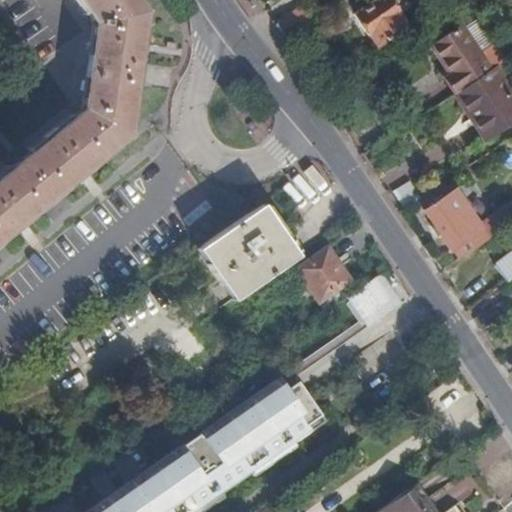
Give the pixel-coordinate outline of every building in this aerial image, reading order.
[(73,0),(93,28),(81,116),(0,182),(0,245),(15,233),(16,235),(24,228),(23,227),(77,183),(78,184),(85,179),(84,177),(92,170),(126,142),(143,18),(131,0),(73,0)] [(404,30),(383,0),(380,0),(353,19),(375,50),(404,30)] [(297,14),(274,29),(285,46),(308,29),(297,14)] [(444,81),(455,98),(461,94),(495,71),(506,63),(503,59),(482,23),(480,19),(461,32),(460,30),(437,46),(455,74),(449,78),(444,81)] [(431,51),(449,78),(455,74),(437,46),(431,51)] [(495,71),(511,95),(511,93),(511,75),(506,63),(495,71)] [(471,110),(466,114),(485,143),(511,124),(511,109),(504,99),(511,95),(495,71),(461,94),(471,110)] [(461,94),(455,98),(466,114),(471,110),(461,94)] [(452,253),(458,263),(506,229),(498,217),(478,231),(453,194),(423,215),(450,255),(452,253)] [(227,231),(197,253),(214,278),(232,304),(296,260),(279,234),(262,208),(227,231)] [(511,211),(510,209),(498,217),(506,229),(511,224),(511,211)] [(349,285),(327,253),(296,275),(319,306),(349,285)] [(511,256),(494,270),(506,286),(511,281),(511,256)] [(391,305),(375,283),(357,295),(348,302),(363,324),(391,305)] [(499,307),(473,324),(480,335),(505,316),(499,307)] [(197,511),(308,436),(305,430),(320,420),(309,405),(296,387),(281,398),(274,386),(92,511),(197,511)] [(493,494),(511,481),(511,457),(500,439),(470,458),(493,494)] [(383,511),(460,511),(458,508),(451,511),(430,511),(415,490),(383,511)]
